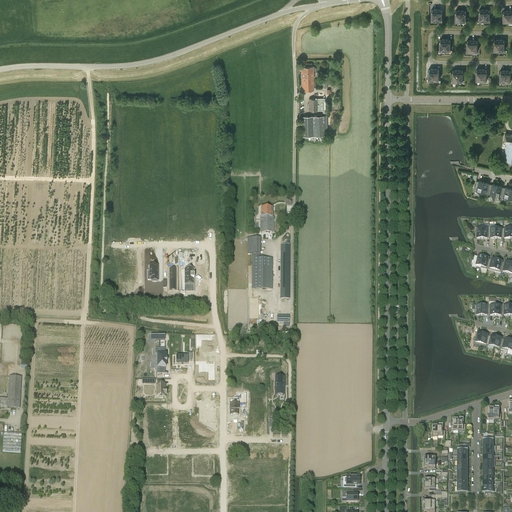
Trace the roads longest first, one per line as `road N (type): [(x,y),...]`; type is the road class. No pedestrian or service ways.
road 1 (unclassified): [(386,421),(387,99)]
road 2 (tertiary): [(0,69),(135,64),(282,13)]
road 3 (residential): [(221,390),(214,240),(114,237)]
road 4 (track): [(87,66),(93,163),(85,313)]
road 5 (residential): [(511,63),(429,58),(431,34),(511,33)]
road 6 (residential): [(511,101),(387,99)]
